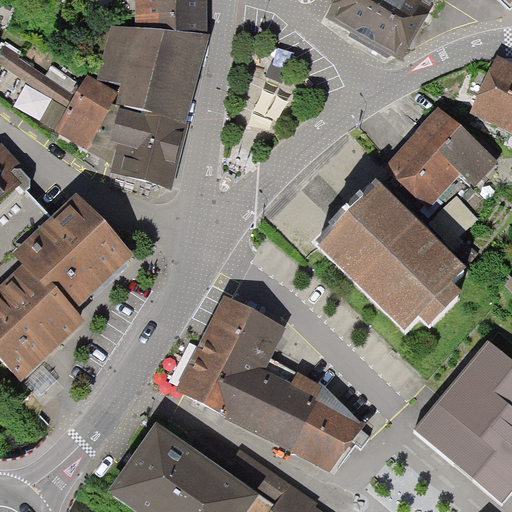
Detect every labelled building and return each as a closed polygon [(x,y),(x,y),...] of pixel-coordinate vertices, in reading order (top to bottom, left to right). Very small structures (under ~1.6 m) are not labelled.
[(130,0),(131,33),(204,41),(201,0),(130,0)] [(337,0),(326,20),(402,62),(436,0),(337,0)] [(118,88),(113,111),(183,128),(204,41),(131,33),(108,30),(96,79),(118,88)] [(0,53),(0,64),(69,103),(55,128),(82,143),(113,88),(96,79),(84,72),(75,87),(4,47),(0,53)] [(511,64),(496,57),(469,114),(511,133),(511,64)] [(286,118),(290,104),(269,99),(265,112),(286,118)] [(475,188),(500,162),(441,106),(384,166),(429,208),(461,174),(475,188)] [(183,128),(113,111),(105,145),(116,147),(109,177),(168,191),(183,128)] [(0,289),(25,267),(14,256),(53,220),(27,193),(32,189),(31,185),(31,182),(21,172),(14,171),(15,166),(18,161),(2,145),(0,147),(0,289)] [(452,287),(464,276),(380,190),(320,248),(404,334),(419,320),(428,329),(462,297),(452,287)] [(75,313),(135,259),(79,197),(53,220),(14,256),(25,267),(0,289),(0,359),(21,383),(48,359),(85,325),(75,313)] [(266,371),(287,331),(286,330),(225,298),(210,326),(176,394),(330,475),(366,428),(323,387),(299,375),(294,386),(266,371)] [(511,493),(511,362),(490,344),(415,432),(502,506),(511,493)] [(237,482),(156,426),(109,495),(133,511),(321,511),(316,508),(318,504),(253,459),(237,482)]
